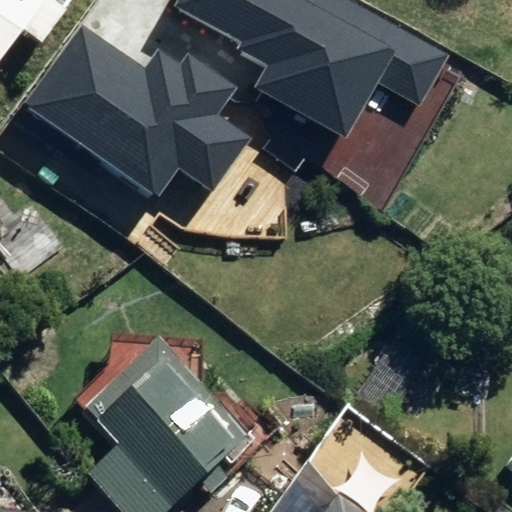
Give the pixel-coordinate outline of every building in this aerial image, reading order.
[(0,0),(0,100),(77,0),(0,0)] [(383,433),(435,353),(395,327),(342,407),(383,433)] [(150,360),(77,431),(103,458),(77,483),(105,511),(162,511),(232,444),(150,360)] [(511,454),(498,473),(511,483),(511,454)] [(355,511),(303,472),(272,511),(355,511)]
